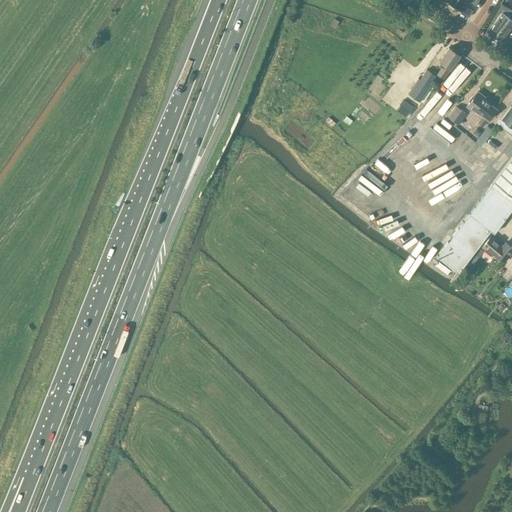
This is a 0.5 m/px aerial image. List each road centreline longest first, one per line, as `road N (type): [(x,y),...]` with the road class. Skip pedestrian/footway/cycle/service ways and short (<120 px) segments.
road 1 (motorway): [(45,511),(246,0)]
road 2 (motorway): [(194,0),(0,485)]
road 3 (motorway): [(219,0),(31,479)]
